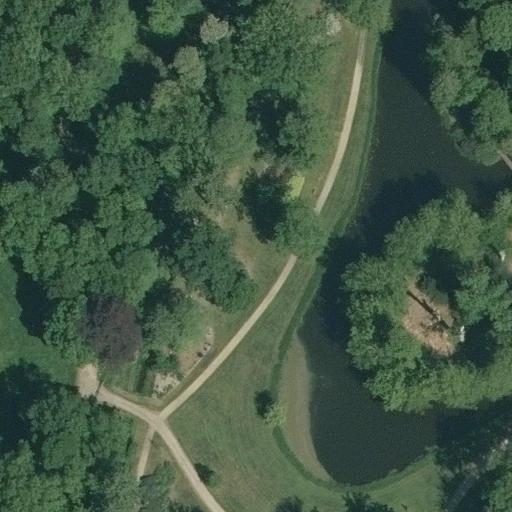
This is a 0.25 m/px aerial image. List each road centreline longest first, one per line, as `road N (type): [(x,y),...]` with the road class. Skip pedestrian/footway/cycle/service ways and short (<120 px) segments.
road 1 (track): [(369,0),(354,96),(303,239),(219,356),(181,403),(152,421),(87,388),(68,424),(0,474)]
road 2 (track): [(96,0),(66,97),(58,212),(87,388)]
